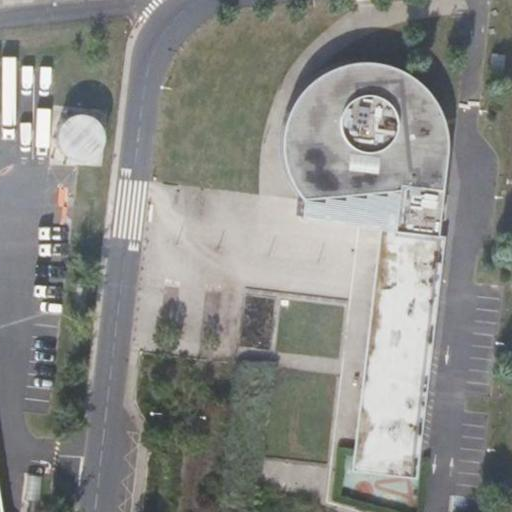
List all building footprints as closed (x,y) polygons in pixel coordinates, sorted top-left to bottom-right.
[(502,82),(504,59),(491,58),(489,80),(502,82)] [(285,179),(286,181),(288,181),(287,184),(289,187),(290,190),(293,195),(296,199),(300,203),(353,199),(353,202),(373,201),(374,197),(396,195),(382,318),(434,320),(444,240),(436,239),(440,198),(445,154),(445,147),(445,143),(445,140),(444,135),(443,127),(440,121),(438,115),(435,110),(432,103),(428,99),(423,92),(420,88),(414,83),(408,79),(402,75),(395,72),(388,69),(380,67),(374,66),(367,65),(358,65),(351,66),(344,67),(338,69),(332,71),(320,76),(314,81),(306,87),(302,91),(298,96),(293,102),(290,106),(287,113),(284,120),(282,127),(281,132),(280,140),(279,148),(279,155),(280,160),(281,167),(283,172),(285,179)] [(57,112),(58,160),(104,159),(103,110),(57,112)] [(368,317),(382,318),(396,195),(374,197),(373,201),(353,202),(353,199),(300,203),(292,219),(359,227),(378,229),(368,317)] [(415,484),(418,462),(366,456),(382,318),(368,317),(349,476),(415,484)] [(418,462),(434,320),(382,318),(366,456),(418,462)]
